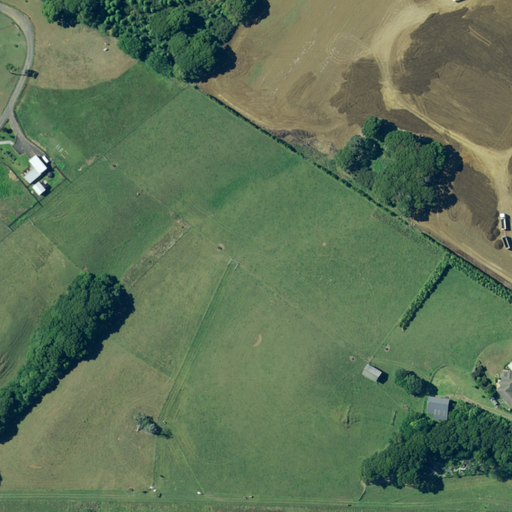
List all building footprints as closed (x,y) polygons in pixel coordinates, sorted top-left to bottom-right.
[(47,168),(37,157),(32,161),(42,173),(47,168)] [(41,175),(36,169),(27,178),(32,184),(41,175)] [(384,373),(371,365),(365,375),(378,383),(384,373)] [(511,370),(511,369),(509,371),(504,371),(500,374),(500,378),(502,380),(500,383),(502,386),(497,390),(511,408),(511,370)] [(451,399),(431,398),(430,414),(437,414),(436,426),(448,427),(451,399)]
